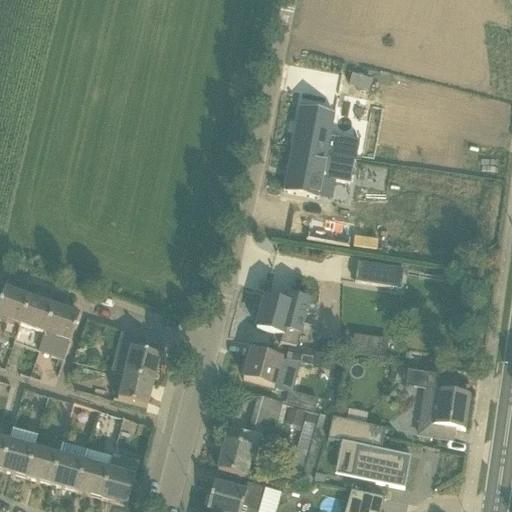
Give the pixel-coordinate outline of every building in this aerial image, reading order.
[(291,152),(354,164),(359,143),(338,138),(337,140),(330,138),(334,116),(300,109),(291,152)] [(291,152),(283,194),(318,200),(321,181),(350,186),(354,164),(291,152)] [(358,265),(355,284),(400,291),(403,272),(358,265)] [(5,291),(0,304),(0,323),(20,330),(31,301),(30,301),(30,300),(29,300),(5,292),(6,292),(5,291)] [(436,292),(423,292),(425,333),(438,332),(436,292)] [(293,300),(291,307),(264,300),(256,330),(285,338),(283,346),(295,350),(302,327),(319,331),(325,308),(293,300)] [(31,301),(20,330),(44,338),(55,309),(54,308),(53,309),(31,301)] [(51,359),(63,363),(79,317),(78,317),(55,309),(44,338),(56,343),(51,359)] [(111,375),(123,378),(123,377),(154,385),(154,384),(153,384),(159,360),(160,360),(160,359),(143,354),(145,343),(121,336),(111,375)] [(365,357),(388,356),(388,339),(364,340),(365,357)] [(243,381),(261,386),(284,392),(291,365),(311,368),(314,353),(295,350),(289,349),(285,362),(251,353),(243,381)] [(315,354),(312,370),(329,372),(331,356),(315,354)] [(424,390),(417,436),(451,441),(453,431),(465,432),(470,397),(439,393),(441,377),(409,372),(406,388),(424,390)] [(123,377),(123,378),(117,403),(147,410),(147,409),(153,385),(154,385),(123,377)] [(314,414),(318,401),(306,397),(302,411),(314,414)] [(257,398),(249,427),(280,435),(287,408),(282,406),(257,398)] [(289,410),(285,425),(302,429),(305,414),(289,410)] [(312,483),(329,420),(307,414),(290,477),(312,483)] [(358,448),(350,478),(403,493),(412,461),(381,453),(388,432),(335,418),(330,440),(358,448)] [(257,453),(261,439),(230,430),(218,472),(247,481),(255,452),(257,453)] [(25,481),(33,451),(37,439),(12,433),(9,445),(8,444),(0,474),(1,475),(1,474),(11,477),(25,481)] [(0,474),(8,444),(0,442),(0,473),(0,474)] [(75,495),(87,453),(62,447),(59,458),(58,458),(50,488),(51,488),(75,495)] [(50,488),(58,458),(33,451),(25,481),(26,482),(26,481),(30,482),(50,488)] [(77,495),(100,501),(111,460),(87,453),(75,495),(76,495),(77,495)] [(127,509),(139,466),(112,458),(111,460),(100,501),(100,502),(102,502),(126,508),(126,509),(127,509)] [(316,476),(313,483),(324,486),(326,478),(316,476)] [(245,494),(233,491),(214,486),(206,511),(241,511),(243,506),(259,510),(265,491),(247,486),(245,494)] [(138,494),(131,493),(128,505),(135,507),(138,494)] [(351,493),(347,508),(353,510),(352,511),(360,511),(364,496),(351,493)]
